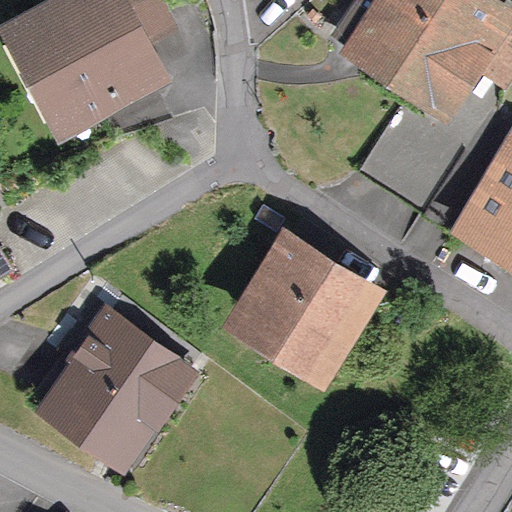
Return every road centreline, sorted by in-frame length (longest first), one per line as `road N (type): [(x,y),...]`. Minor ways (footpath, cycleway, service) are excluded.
road 1 (residential): [(238,160),(408,259),(511,332)]
road 2 (residential): [(238,160),(0,311)]
road 3 (residential): [(223,0),(238,160)]
road 4 (residential): [(140,511),(0,434)]
